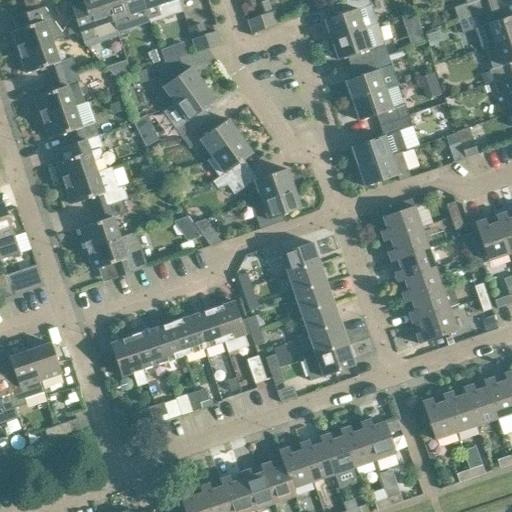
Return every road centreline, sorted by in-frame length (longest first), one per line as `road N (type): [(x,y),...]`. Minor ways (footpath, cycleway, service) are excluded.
road 1 (residential): [(75,324),(221,274),(240,246),(338,210)]
road 2 (residential): [(394,373),(201,437),(126,477)]
road 3 (residential): [(67,306),(0,122)]
road 4 (residential): [(338,210),(434,176),(479,184),(511,172)]
road 5 (residential): [(394,373),(338,210)]
road 6 (residential): [(246,48),(292,34),(327,131),(312,139)]
road 7 (residential): [(126,477),(75,324)]
road 8 (residential): [(312,139),(295,149),(224,55),(246,48)]
road 9 (residential): [(511,333),(394,373)]
